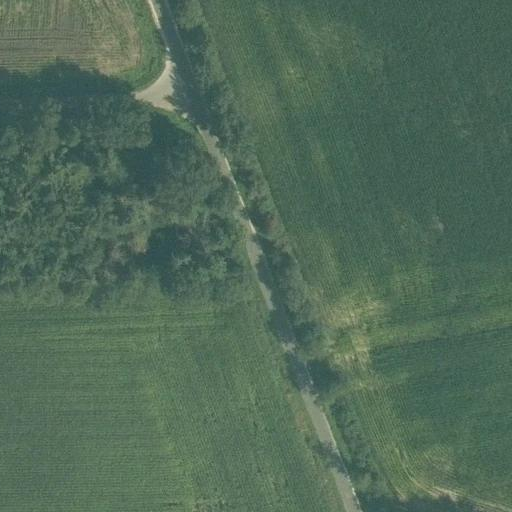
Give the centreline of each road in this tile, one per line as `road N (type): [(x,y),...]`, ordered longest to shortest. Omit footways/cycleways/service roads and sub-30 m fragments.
road 1 (unclassified): [(192,86),(358,511)]
road 2 (unclassified): [(0,92),(192,86)]
